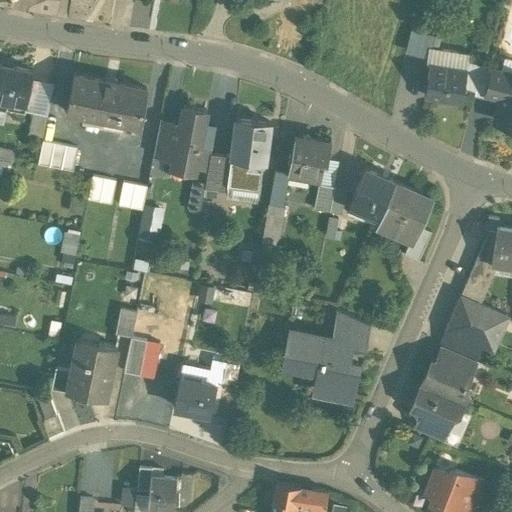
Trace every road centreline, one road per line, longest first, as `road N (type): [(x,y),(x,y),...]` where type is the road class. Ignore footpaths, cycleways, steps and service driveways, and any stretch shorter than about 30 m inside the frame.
road 1 (residential): [(477,178),(277,73),(217,55),(0,26)]
road 2 (residential): [(345,484),(477,178)]
road 3 (residential): [(0,478),(63,449),(134,434),(258,473)]
